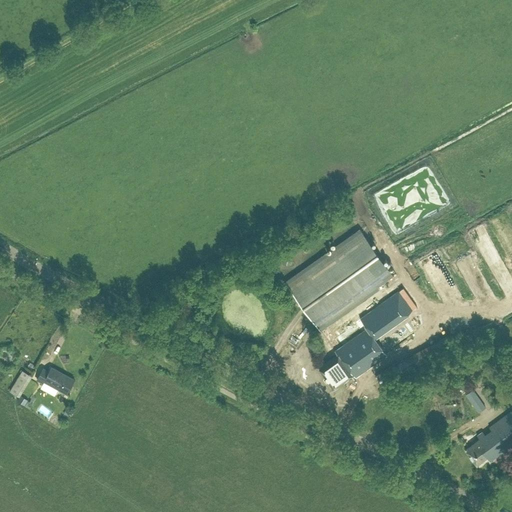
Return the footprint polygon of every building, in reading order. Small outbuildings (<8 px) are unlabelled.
[(374,207),(386,234),(398,229),(384,197),(373,202),(375,206),(374,207)] [(486,225),(472,232),(493,270),(506,263),(486,225)] [(386,354),(384,351),(417,328),(411,320),(414,318),(408,310),(419,302),(409,289),(405,292),(402,288),(399,291),(396,288),(331,334),(327,329),(331,325),(328,320),(375,285),(376,286),(392,275),(360,228),(285,281),(303,306),(318,327),(320,325),(328,337),(326,338),(337,354),(318,367),(332,387),(352,373),(355,376),(386,354)] [(396,256),(402,254),(398,245),(393,248),(396,256)] [(435,340),(398,361),(390,365),(375,373),(381,383),(399,373),(410,367),(427,358),(455,342),(449,332),(435,340)] [(66,392),(73,378),(50,366),(48,370),(43,367),(37,379),(42,382),(44,380),(66,392)] [(22,369),(9,390),(19,396),(32,375),(22,369)] [(477,411),(485,406),(472,389),(465,393),(477,411)] [(484,433),(483,431),(477,435),(479,438),(465,449),(476,464),(487,456),(490,460),(511,444),(511,409),(489,427),(490,428),(484,433)] [(435,444),(442,450),(446,446),(438,439),(435,444)]
